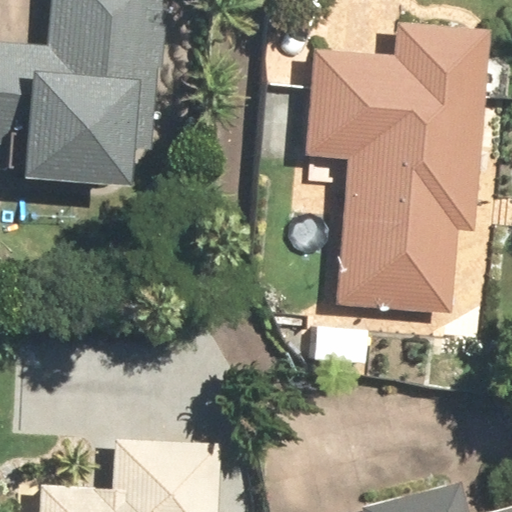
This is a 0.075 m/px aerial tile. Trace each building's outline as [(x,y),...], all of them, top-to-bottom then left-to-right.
[(166,0),(48,0),(46,44),(0,41),(0,144),(24,146),(22,178),(129,186),(130,165),(155,167),(166,0)] [(395,51),(311,47),(306,158),(345,159),(338,304),(446,309),(450,231),(472,232),(481,27),(396,24),(395,51)] [(371,324),(309,321),(307,364),(369,366),(371,324)] [(39,486),(38,511),(219,511),(222,440),(112,435),(109,489),(39,486)] [(367,503),(368,511),(511,511),(511,500),(471,510),(464,481),(367,503)]
